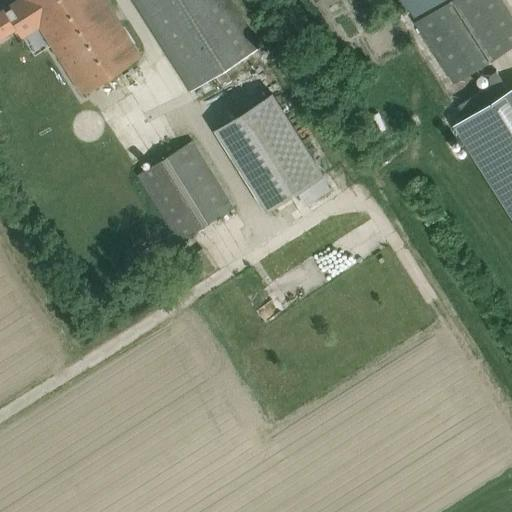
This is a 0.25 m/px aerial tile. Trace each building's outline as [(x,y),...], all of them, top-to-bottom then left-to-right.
[(33,16),(81,92),(140,55),(105,0),(22,0),(7,10),(17,26),(33,16)] [(132,0),(191,92),(261,47),(231,0),(132,0)] [(403,0),(455,81),(511,44),(511,17),(501,0),(403,0)] [(0,36),(17,26),(7,10),(5,6),(0,9),(0,36)] [(20,83),(34,76),(28,64),(14,72),(20,83)] [(21,86),(33,106),(46,98),(34,78),(21,86)] [(511,88),(457,123),(511,209),(511,88)] [(216,129),(267,211),(324,175),(274,93),(216,129)] [(192,140),(139,172),(180,241),(233,209),(192,140)] [(325,251),(306,259),(315,283),(335,276),(325,251)] [(397,313),(384,296),(372,306),(385,323),(397,313)] [(240,306),(238,316),(259,321),(261,311),(240,306)]
